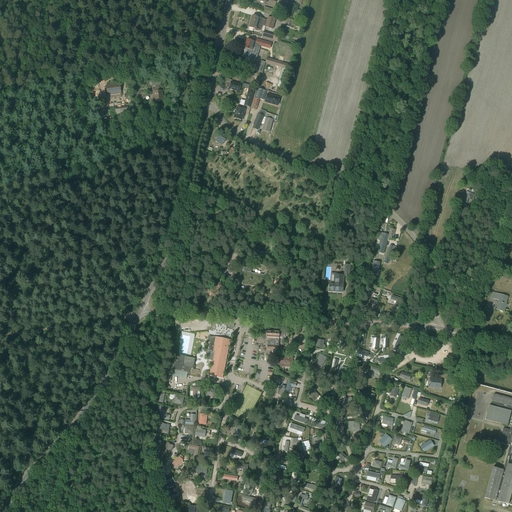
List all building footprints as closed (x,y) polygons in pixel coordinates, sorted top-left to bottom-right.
[(261,31),(263,26),(265,26),(265,27),(272,29),(274,22),(275,19),(268,17),(267,20),(262,19),(252,16),(249,28),(254,29),(254,30),(257,31),(257,30),(261,31)] [(245,48),(246,49),(247,49),(248,50),(247,54),(245,54),(244,54),(246,55),(245,58),(249,59),(249,60),(253,61),(253,60),(256,61),(259,48),(257,47),(258,45),(256,45),(257,44),(266,47),(268,42),(257,39),(256,42),(248,40),(245,48)] [(262,73),(265,62),(261,61),(257,72),(262,73)] [(281,94),(288,70),(283,69),(276,93),(281,94)] [(158,80),(151,80),(152,86),(155,86),(155,88),(152,88),(152,89),(153,94),(154,94),(155,103),(163,102),(161,90),(160,91),(159,88),(159,85),(161,85),(161,84),(166,84),(165,79),(160,80),(160,79),(158,80)] [(240,92),(242,85),(231,82),(229,89),(240,92)] [(107,95),(121,94),(120,83),(106,85),(107,95)] [(250,107),(255,88),(250,86),(244,106),(250,107)] [(264,100),(266,91),(257,88),(254,98),(251,108),(256,110),(260,99),(264,100)] [(277,106),(280,98),(267,94),(265,102),(277,106)] [(116,116),(131,114),(130,106),(115,108),(116,116)] [(235,115),(234,115),(233,118),(234,118),(234,119),(242,121),(245,110),(237,107),(235,115)] [(266,112),(264,117),(275,121),(276,116),(266,112)] [(258,114),(253,125),(260,128),(264,117),(258,114)] [(273,120),(266,118),(263,130),(270,132),(273,120)] [(468,199),(473,200),(474,195),(472,194),(471,196),(469,196),(470,193),(466,192),(463,205),(466,206),(468,199)] [(393,238),(395,230),(390,228),(389,235),(383,233),(380,240),(379,246),(377,246),(376,251),(384,253),(387,241),(389,241),(389,237),(393,238)] [(393,254),(395,247),(390,245),(384,262),(388,264),(392,253),(393,254)] [(373,261),(371,274),(378,275),(381,263),(373,261)] [(273,278),(271,278),(267,272),(267,271),(263,274),(242,272),(240,268),(239,269),(234,273),(232,273),(231,280),(233,280),(236,287),(237,288),(241,284),(262,287),(265,291),(266,290),(270,285),(272,285),(273,278)] [(342,292),(343,276),(335,275),(334,284),(330,284),(329,291),(335,292),(335,290),(338,291),(338,292),(342,292)] [(508,297),(495,293),(493,299),(499,300),(496,309),(504,312),(505,309),(508,305),(506,304),(508,297)] [(398,308),(401,299),(391,295),(390,299),(396,301),(394,307),(398,308)] [(272,350),(273,332),(263,331),(262,339),(269,339),(269,343),(267,343),(267,349),(272,350)] [(283,337),(283,332),(273,332),(272,350),(277,350),(277,343),(275,343),(275,339),(279,340),(279,337),(283,337)] [(214,337),(208,336),(205,350),(208,351),(207,358),(208,360),(212,361),(209,376),(222,378),(230,340),(214,337)] [(399,336),(395,346),(399,348),(403,337),(399,336)] [(317,340),(316,347),(325,348),(325,345),(323,345),(324,341),(317,340)] [(174,342),(170,366),(173,370),(189,373),(190,369),(193,369),(195,359),(186,357),(179,355),(178,355),(180,342),(178,341),(174,342)] [(358,349),(357,353),(368,357),(369,353),(358,349)] [(319,354),(314,363),(321,367),(327,358),(319,354)] [(292,360),(292,358),(278,358),(277,365),(277,367),(291,368),(291,365),(291,360),(292,360)] [(371,366),(368,376),(373,377),(374,372),(380,374),(381,370),(371,366)] [(351,371),(346,384),(352,386),(356,373),(351,371)] [(401,372),(400,377),(404,378),(403,379),(409,381),(411,375),(401,372)] [(275,376),(272,386),(276,387),(277,381),(282,382),(283,378),(275,376)] [(429,377),(428,387),(441,389),(442,379),(429,377)] [(288,381),(285,392),(290,393),(291,387),(295,388),(296,383),(288,381)] [(260,397),(263,390),(248,384),(247,387),(259,392),(257,396),(260,397)] [(191,387),(191,391),(193,392),(192,397),(197,398),(197,392),(200,392),(201,387),(191,387)] [(209,387),(205,394),(213,399),(217,392),(209,387)] [(392,390),(390,396),(396,398),(399,388),(394,387),(392,390)] [(405,387),(402,397),(408,399),(412,390),(405,387)] [(313,389),(310,391),(314,396),(311,398),(314,401),(315,401),(316,402),(318,400),(321,398),(319,396),(320,396),(315,391),(316,390),(314,388),(313,389)] [(366,392),(364,399),(372,402),(375,395),(366,392)] [(511,398),(494,394),(492,401),(498,403),(496,408),(489,406),(485,419),(507,425),(508,423),(511,424),(510,430),(503,428),(499,443),(510,446),(503,470),(492,467),(484,498),(495,501),(495,500),(498,500),(497,501),(503,503),(511,505),(511,492),(511,490),(511,464),(508,464),(510,453),(511,453),(511,398)] [(175,395),(173,403),(182,405),(184,397),(175,395)] [(340,403),(338,403),(339,407),(340,407),(343,407),(353,404),(352,398),(346,399),(345,396),(343,396),(344,400),(339,401),(340,403)] [(419,398),(417,404),(427,407),(429,401),(423,399),(422,399),(419,398)] [(259,402),(256,410),(262,413),(265,407),(266,405),(264,404),(259,402)] [(161,408),(159,418),(169,420),(170,416),(164,414),(165,409),(161,408)] [(200,414),(198,424),(204,425),(206,425),(207,418),(206,417),(206,415),(200,414)] [(429,414),(427,420),(437,423),(439,416),(429,414)] [(185,420),(185,424),(194,425),(195,415),(191,415),(190,421),(185,420)] [(295,416),(294,420),(306,424),(308,420),(302,418),(295,416)] [(383,416),(381,424),(392,426),(394,419),(383,416)] [(348,425),(347,425),(347,431),(359,431),(359,430),(359,421),(348,422),(348,425)] [(405,421),(401,432),(409,434),(412,423),(405,421)] [(314,422),(312,426),(326,431),(328,427),(314,422)] [(159,423),(157,432),(167,434),(168,430),(162,429),(163,424),(159,423)] [(292,424),(290,428),(297,430),(297,431),(303,433),(305,429),(292,424)] [(238,425),(234,433),(241,436),(245,428),(238,425)] [(185,426),(184,434),(193,435),(194,427),(185,426)] [(423,426),(422,431),(435,434),(436,429),(423,426)] [(196,429),(195,436),(205,438),(206,430),(196,429)] [(247,439),(245,443),(254,445),(257,435),(253,434),(251,440),(247,439)] [(386,434),(379,442),(385,447),(392,439),(386,434)] [(395,436),(392,444),(395,445),(395,444),(399,446),(402,438),(395,436)] [(320,437),(313,438),(314,449),(322,447),(325,446),(323,439),(321,439),(320,437)] [(259,439),(257,448),(266,450),(269,441),(259,439)] [(430,440),(420,446),(424,452),(434,446),(430,440)] [(309,441),(301,443),(303,452),(311,450),(309,441)] [(168,442),(162,451),(168,455),(174,446),(168,442)] [(189,445),(188,449),(194,450),(193,455),(198,456),(199,447),(189,445)] [(334,445),(330,449),(343,461),(347,457),(334,445)] [(204,447),(203,452),(208,453),(208,456),(208,457),(207,459),(212,460),(212,457),(212,454),(213,454),(214,449),(204,447)] [(172,463),(171,465),(172,466),(173,465),(176,468),(179,464),(181,466),(184,462),(182,461),(183,460),(181,459),(183,457),(180,455),(172,463)] [(387,462),(385,467),(395,469),(398,459),(393,458),(391,464),(387,462)] [(374,463),(372,467),(380,469),(382,462),(376,461),(376,460),(374,460),(373,462),(374,463)] [(399,465),(398,469),(408,471),(410,461),(405,460),(404,466),(399,465)] [(194,465),(192,473),(206,476),(207,468),(194,465)] [(255,470),(254,475),(255,475),(262,477),(263,472),(260,471),(261,469),(257,468),(256,470),(255,470)] [(334,480),(332,487),(340,489),(341,486),(337,484),(339,478),(335,477),(334,480)] [(422,477),(421,484),(431,485),(432,478),(422,477)] [(160,485),(165,496),(177,490),(172,480),(160,485)] [(274,480),(272,487),(279,489),(278,491),(284,493),(286,484),(274,480)] [(184,486),(184,488),(185,490),(186,493),(189,492),(190,494),(194,493),(193,490),(191,483),(187,485),(186,483),(183,484),(184,486)] [(246,483),(244,493),(252,496),(254,489),(250,488),(251,484),(246,483)] [(367,497),(366,500),(374,503),(377,491),(373,490),(371,498),(367,497)] [(301,494),(297,505),(301,506),(303,500),(307,501),(309,496),(301,494)] [(389,495),(385,505),(393,507),(396,497),(389,495)] [(245,496),(244,500),(245,501),(251,502),(251,505),(255,506),(257,499),(246,496),(245,496)] [(417,496),(416,499),(423,501),(421,506),(425,507),(427,499),(417,496)] [(394,508),(393,509),(401,511),(405,501),(398,498),(398,499),(395,504),(394,508)] [(264,504),(262,511),(263,511),(270,511),(271,510),(270,510),(271,504),(271,503),(265,501),(264,504)] [(365,502),(363,510),(372,511),(375,505),(365,502)]
